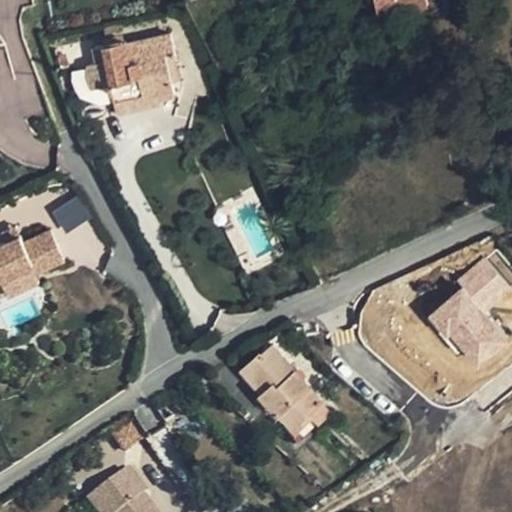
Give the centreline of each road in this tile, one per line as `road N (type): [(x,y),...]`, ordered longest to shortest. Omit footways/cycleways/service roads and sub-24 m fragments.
road 1 (residential): [(159,386),(157,319),(64,133),(30,34)]
road 2 (residential): [(511,210),(242,337)]
road 3 (residential): [(242,337),(197,304),(126,171),(127,139)]
road 4 (residential): [(159,386),(0,484)]
